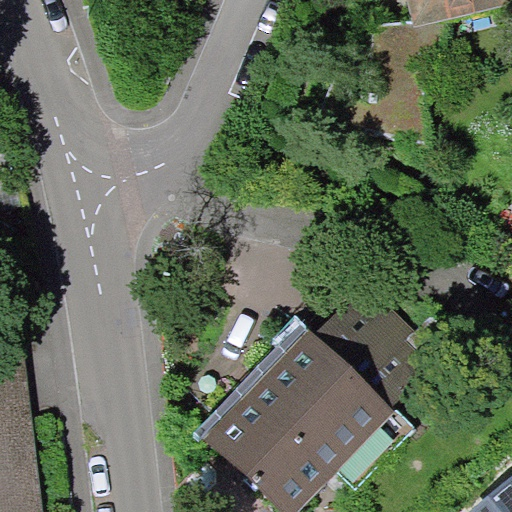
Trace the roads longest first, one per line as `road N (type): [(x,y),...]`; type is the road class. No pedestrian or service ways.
road 1 (residential): [(93,204),(128,511)]
road 2 (residential): [(239,0),(178,150),(93,204)]
road 3 (residential): [(34,0),(93,204)]
